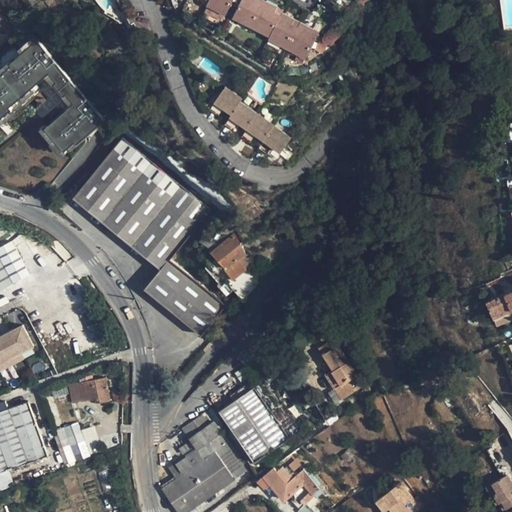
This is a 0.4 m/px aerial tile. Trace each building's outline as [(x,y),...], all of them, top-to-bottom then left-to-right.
[(236,0),(211,0),(211,2),(209,6),(228,16),(236,0)] [(260,0),(258,4),(252,2),(248,0),(245,0),(235,19),(253,28),(266,3),(261,0),(260,0)] [(284,18),(277,14),(271,11),(274,7),(268,3),(254,29),(272,38),(284,18)] [(209,6),(205,12),(225,22),(228,16),(209,6)] [(289,24),(292,19),(286,16),(272,41),(290,50),(301,30),(289,24)] [(304,25),(292,19),(289,24),(301,30),(304,25)] [(311,61),(316,51),(321,42),(321,41),(309,34),(312,29),(305,26),(292,51),(297,53),(303,57),(311,61)] [(324,36),(312,29),(309,34),(321,41),(324,36)] [(104,120),(36,40),(9,63),(11,65),(0,74),(0,118),(13,108),(11,106),(49,73),(56,82),(54,84),(64,96),(66,94),(74,103),(46,127),(65,150),(76,141),(77,143),(104,120)] [(325,43),(321,42),(316,51),(320,53),(325,43)] [(300,62),(303,57),(297,53),(294,59),(300,62)] [(237,74),(231,70),(226,77),(227,80),(231,83),(237,74)] [(217,115),(222,108),(224,105),(233,111),(241,99),(224,86),(209,109),(217,115)] [(240,102),(224,125),(232,130),(237,122),(239,119),(248,126),(257,114),(240,102)] [(231,114),(233,111),(224,105),(222,108),(231,114)] [(256,131),(265,137),(273,126),(257,114),(242,137),(249,142),(254,134),(256,131)] [(246,129),(248,126),(239,119),(237,122),(246,129)] [(273,143),(283,150),(291,138),(274,126),(259,149),(266,154),(271,146),(273,143)] [(263,141),(265,137),(256,131),(254,134),(263,141)] [(74,197),(132,245),(161,211),(181,187),(122,139),(74,197)] [(280,153),(283,150),(273,143),(271,146),(280,153)] [(352,164),(342,160),(339,170),(348,174),(352,164)] [(209,211),(181,187),(161,211),(188,238),(209,211)] [(188,238),(161,211),(132,245),(161,269),(145,288),(202,334),(226,305),(171,258),(188,238)] [(225,279),(221,281),(230,292),(234,289),(244,301),(266,277),(251,259),(250,260),(235,234),(212,251),(227,267),(224,269),(233,278),(228,282),(225,279)] [(12,240),(6,243),(0,246),(0,254),(4,262),(15,281),(30,273),(22,258),(12,240)] [(0,296),(15,288),(0,261),(0,296)] [(226,295),(230,292),(221,281),(217,284),(226,295)] [(511,311),(504,295),(487,302),(494,319),(511,311)] [(330,320),(324,323),(324,344),(334,338),(338,336),(330,320)] [(22,326),(0,337),(0,371),(24,359),(21,354),(33,347),(22,326)] [(363,386),(334,338),(324,344),(319,347),(333,370),(326,374),(342,399),(363,386)] [(261,339),(252,349),(253,350),(263,367),(261,359),(261,357),(269,345),(261,339)] [(300,431),(263,367),(253,350),(252,349),(242,360),(254,379),(230,395),(233,401),(219,411),(255,462),(300,431)] [(81,402),(96,400),(100,399),(100,403),(111,401),(107,377),(72,384),(75,400),(80,399),(81,402)] [(368,387),(357,394),(362,400),(372,393),(368,387)] [(0,409),(0,471),(8,469),(47,454),(27,400),(7,407),(0,409)] [(308,418),(312,417),(309,412),(307,411),(306,408),(302,413),(308,418)] [(183,427),(191,440),(195,445),(197,449),(186,457),(192,466),(184,472),(177,463),(169,468),(175,478),(162,487),(178,511),(186,511),(248,470),(207,411),(183,427)] [(78,422),(53,431),(65,464),(90,455),(85,441),(81,430),(78,422)] [(93,428),(81,430),(85,441),(95,438),(93,428)] [(182,453),(195,445),(191,440),(179,448),(182,453)] [(186,457),(177,463),(184,472),(192,466),(186,457)] [(312,494),(318,489),(302,469),(296,475),(293,472),(289,474),(282,467),(277,471),(274,467),(258,481),(265,488),(271,486),(283,501),(292,494),(295,497),(292,501),(300,510),(313,496),(312,494)] [(0,489),(13,484),(8,469),(0,471),(0,489)] [(495,493),(500,502),(504,509),(511,504),(511,494),(510,491),(511,489),(511,484),(506,474),(492,483),(497,492),(495,493)] [(376,500),(384,511),(414,511),(423,506),(415,497),(412,499),(400,482),(376,500)] [(496,504),(500,502),(495,493),(497,492),(492,483),(486,486),(496,504)] [(19,489),(27,511),(35,511),(36,511),(29,493),(27,494),(25,487),(19,489)]
